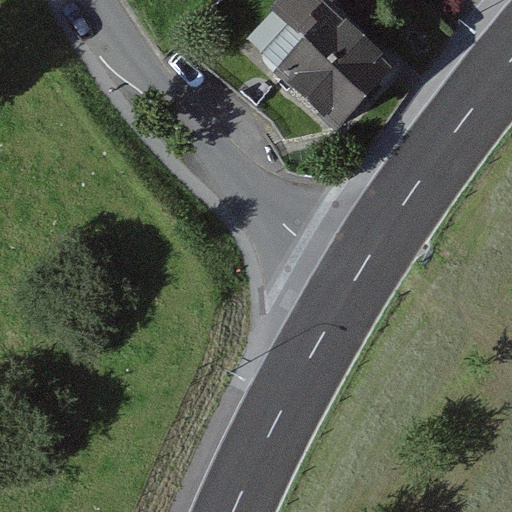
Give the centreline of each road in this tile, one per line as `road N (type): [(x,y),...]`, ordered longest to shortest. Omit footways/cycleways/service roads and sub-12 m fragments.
road 1 (residential): [(89,0),(221,160),(306,246),(355,272)]
road 2 (primary): [(233,511),(355,272)]
road 3 (primary): [(355,272),(511,65)]
